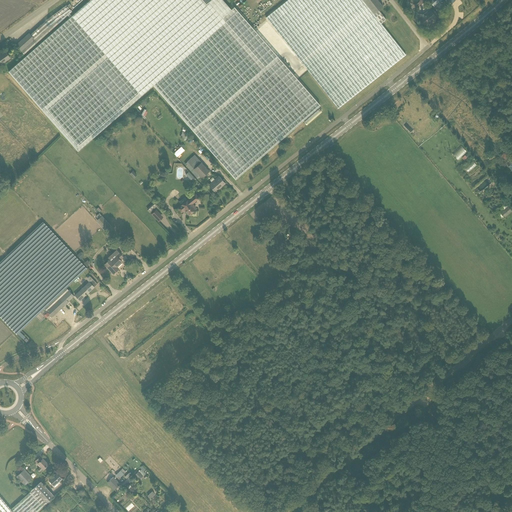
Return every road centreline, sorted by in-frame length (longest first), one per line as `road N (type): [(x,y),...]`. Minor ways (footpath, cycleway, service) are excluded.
road 1 (unclassified): [(59,355),(60,341),(343,117)]
road 2 (secondary): [(59,355),(349,124)]
road 3 (unclassified): [(286,511),(511,319)]
road 4 (track): [(418,398),(498,492),(511,481)]
road 5 (secondary): [(394,88),(503,0)]
